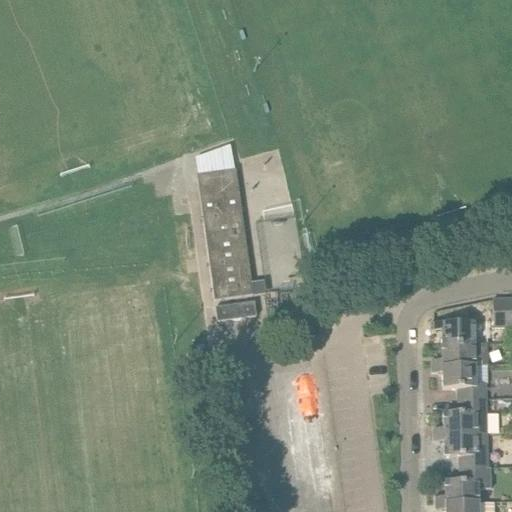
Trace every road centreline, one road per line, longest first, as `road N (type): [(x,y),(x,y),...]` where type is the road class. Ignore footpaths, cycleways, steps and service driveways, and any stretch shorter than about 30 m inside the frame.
road 1 (residential): [(380,511),(368,488),(364,337),(373,324),(412,306)]
road 2 (residential): [(413,511),(412,306)]
